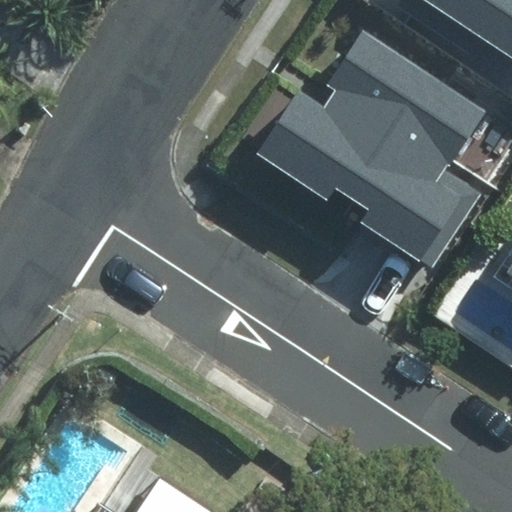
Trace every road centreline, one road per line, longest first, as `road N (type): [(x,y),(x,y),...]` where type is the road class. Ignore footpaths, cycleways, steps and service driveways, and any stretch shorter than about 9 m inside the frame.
road 1 (residential): [(511,495),(62,199)]
road 2 (residential): [(191,0),(62,199)]
